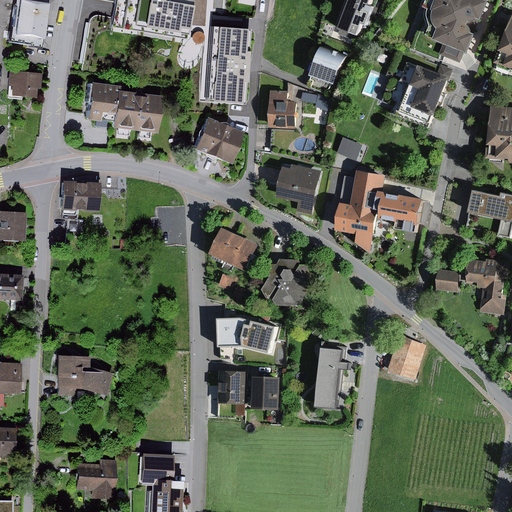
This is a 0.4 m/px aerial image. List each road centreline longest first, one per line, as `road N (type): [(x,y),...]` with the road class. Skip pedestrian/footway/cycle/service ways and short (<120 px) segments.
road 1 (residential): [(44,171),(28,511)]
road 2 (residential): [(200,186),(195,511)]
road 3 (residential): [(404,304),(418,291),(458,108),(477,63)]
road 4 (residential): [(382,286),(356,511)]
road 5 (residential): [(259,22),(249,172),(236,202)]
road 6 (residential): [(70,0),(44,171)]
road 7 (residential): [(236,202),(301,231),(382,286)]
road 8 (residential): [(44,171),(122,165),(200,186)]
road 9 (residential): [(404,304),(511,406)]
